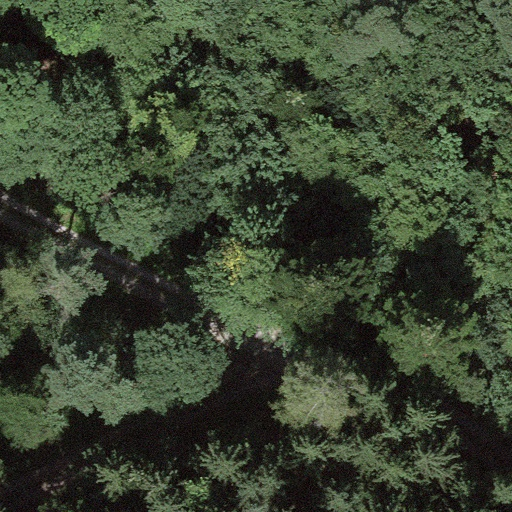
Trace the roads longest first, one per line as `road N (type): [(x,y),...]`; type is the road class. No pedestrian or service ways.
road 1 (track): [(0,216),(156,298),(372,377),(456,423),(511,475)]
road 2 (track): [(0,493),(289,350)]
